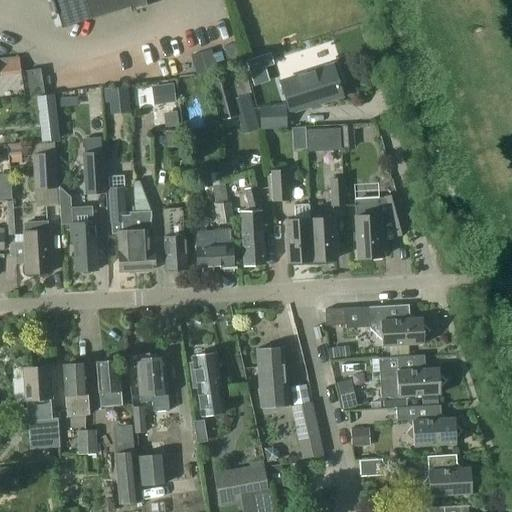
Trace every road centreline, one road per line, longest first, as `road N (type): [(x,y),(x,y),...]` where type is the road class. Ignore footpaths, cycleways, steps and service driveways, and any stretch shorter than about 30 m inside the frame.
road 1 (residential): [(0,302),(293,290)]
road 2 (residential): [(293,290),(348,511)]
road 3 (residential): [(434,281),(374,96)]
road 4 (residential): [(293,290),(434,281)]
